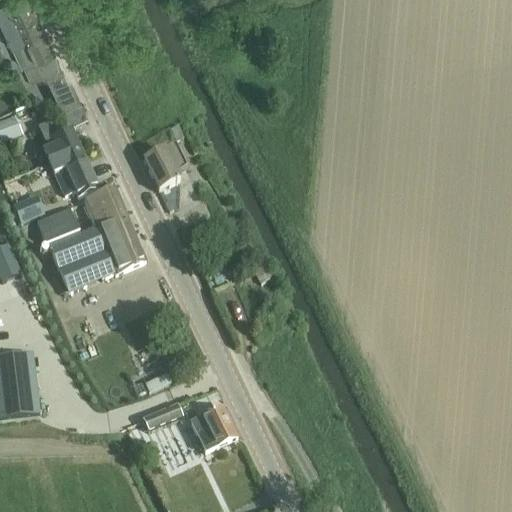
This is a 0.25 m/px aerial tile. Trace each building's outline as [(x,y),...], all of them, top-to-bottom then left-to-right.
[(0,3),(0,20),(12,46),(22,68),(23,67),(33,88),(44,83),(45,85),(65,76),(65,75),(55,53),(30,0),(7,0),(6,0),(0,3)] [(15,122),(0,128),(0,150),(23,140),(15,122)] [(169,135),(170,135),(175,145),(183,141),(183,140),(178,131),(178,130),(169,135)] [(42,157),(47,168),(48,167),(54,179),(61,176),(87,164),(73,134),(49,145),(52,152),(42,157)] [(164,157),(144,167),(159,198),(160,198),(181,188),(177,179),(188,174),(186,170),(175,145),(162,152),(164,157)] [(101,193),(87,164),(61,176),(54,179),(48,167),(47,168),(53,181),(55,181),(64,202),(75,197),(77,203),(101,193)] [(47,254),(49,253),(68,298),(115,279),(116,282),(147,267),(116,193),(85,206),(95,232),(80,239),(70,213),(37,227),(47,254)] [(39,205),(15,216),(21,229),(45,219),(39,205)] [(0,252),(0,285),(1,287),(20,279),(8,249),(0,252)] [(172,354),(182,379),(191,375),(181,350),(172,354)] [(33,357),(0,360),(0,423),(41,418),(33,357)] [(150,386),(144,389),(148,396),(149,398),(170,388),(169,386),(165,378),(150,386)] [(143,426),(149,438),(183,422),(178,410),(143,426)] [(238,444),(236,439),(223,413),(202,423),(191,429),(205,460),(238,444)] [(174,481),(163,487),(172,505),(183,500),(174,481)]
